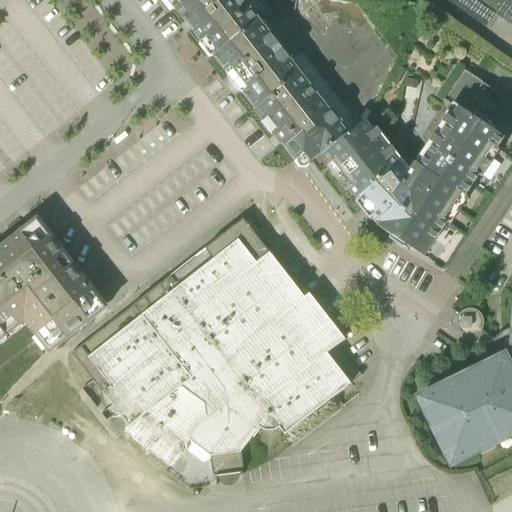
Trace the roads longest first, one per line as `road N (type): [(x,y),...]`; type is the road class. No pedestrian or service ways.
road 1 (residential): [(175,73),(254,178),(305,193),(400,330)]
road 2 (residential): [(0,212),(175,73)]
